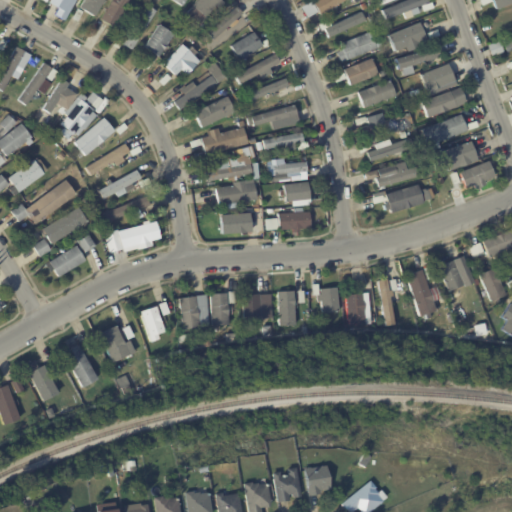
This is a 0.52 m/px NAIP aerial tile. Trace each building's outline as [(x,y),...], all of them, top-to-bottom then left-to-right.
[(61,0),(56,8),(56,10),(50,7),(53,0),(61,0)] [(59,10),(57,9),(62,0),(73,0),(65,14),(59,10)] [(102,0),(93,16),(77,7),(81,0),(102,0)] [(128,0),(108,35),(98,29),(96,32),(91,29),(96,20),(102,23),(115,0),(128,0)] [(218,0),(222,3),(217,10),(212,6),(198,25),(184,14),(195,0),(218,0)] [(345,0),(320,16),(312,3),(315,1),(314,0),(345,0)] [(422,0),(423,3),(413,8),(416,14),(409,16),(406,11),(383,20),(379,11),(407,0),(422,0)] [(511,0),(511,1),(490,11),(487,3),(477,7),(475,1),(477,0),(511,0)] [(248,3),(254,10),(244,18),(241,14),(233,20),(239,27),(231,33),(226,27),(211,40),(205,33),(213,27),(209,22),(216,16),(219,20),(235,7),(237,9),(247,2),(248,3)] [(433,7),(433,8),(423,11),(421,6),(431,2),(433,7)] [(155,10),(131,49),(121,42),(117,48),(112,45),(118,35),(124,39),(145,4),(155,10)] [(77,9),(82,11),(77,21),(71,19),(76,8),(77,9)] [(323,29),(358,13),(362,22),(327,38),(323,29)] [(177,16),(193,27),(190,31),(174,21),(177,16)] [(419,31),(423,40),(393,52),(386,37),(416,24),(419,31)] [(166,45),(158,57),(143,47),(158,25),(173,35),(166,45)] [(438,35),(438,36),(428,39),(426,33),(436,30),(438,35)] [(257,40),(259,43),(269,37),(272,42),(263,48),(261,46),(238,61),(229,46),(242,38),(240,35),(244,32),(247,36),(252,32),(257,40)] [(339,62),(335,52),(341,49),(339,43),(368,32),(375,48),(339,62)] [(497,41),(511,35),(511,54),(503,58),(497,41)] [(207,46),(212,41),(215,45),(210,50),(207,46)] [(489,57),(487,57),(483,47),(495,42),(499,53),(489,57)] [(184,71),(181,68),(174,76),(162,64),(180,45),(186,51),(190,47),(198,56),(190,65),(184,71)] [(436,47),(439,57),(409,66),(411,74),(401,77),(399,70),(396,70),(393,59),(436,47)] [(18,49),(23,52),(1,92),(0,91),(0,74),(14,48),(18,49)] [(217,54),(223,51),(226,57),(221,60),(217,54)] [(276,59),(278,63),(268,68),(271,73),(260,79),(257,74),(238,84),(233,75),(273,54),(276,59)] [(146,68),(143,65),(149,57),(154,61),(147,69),(146,68)] [(350,86),(344,70),(371,58),(377,75),(350,86)] [(176,109),(223,78),(211,61),(203,66),(206,70),(176,90),(180,96),(171,102),(176,109)] [(424,95),(452,84),(444,63),(416,74),(424,95)] [(42,64),(55,73),(49,82),(44,78),(42,80),(49,85),(42,95),(35,90),(25,106),(17,101),(42,64)] [(336,81),(334,76),(344,72),(347,78),(337,82),(336,81)] [(170,78),(163,86),(159,82),(166,74),(170,78)] [(290,84),(294,94),(272,103),(269,95),(247,103),(247,101),(239,104),(236,97),(287,77),(290,84)] [(66,84),(48,114),(41,109),(60,80),(66,84)] [(362,108),(357,92),(389,80),(395,96),(363,108),(362,108)] [(460,93),(464,104),(426,119),(420,103),(458,88),(460,93)] [(75,98),(91,110),(84,120),(88,124),(84,129),(79,126),(72,135),(59,125),(65,116),(62,114),(75,97),(75,98)] [(101,100),(102,101),(95,109),(91,105),(98,97),(101,100)] [(194,113),(226,98),(234,114),(202,130),(194,113)] [(294,113),(295,115),(252,127),(250,117),(293,106),(294,113)] [(185,121),(182,116),(192,111),(195,117),(185,122),(185,121)] [(366,136),(363,127),(370,125),(368,117),(383,113),(385,121),(410,113),(413,123),(404,125),(405,130),(388,135),(387,131),(366,136)] [(0,123),(8,115),(16,123),(4,136),(3,135),(0,138),(0,123)] [(461,121),(463,126),(474,122),(476,127),(436,143),(437,148),(428,152),(429,154),(423,157),(420,147),(425,145),(420,130),(458,115),(461,121)] [(302,121),(291,125),(289,119),(300,116),(302,121)] [(366,118),(368,123),(358,126),(356,119),(366,116),(366,118)] [(99,142),(84,156),(73,143),(102,118),(113,131),(99,142)] [(206,156),(201,139),(208,137),(207,132),(218,129),(219,134),(239,129),(237,123),(242,122),(248,145),(206,156)] [(127,127),(127,128),(120,135),(115,130),(124,123),(127,127)] [(0,139),(21,124),(32,138),(5,158),(7,161),(0,166),(0,139)] [(302,138),(303,142),(306,142),(307,148),(298,150),(296,144),(293,144),(294,150),(286,151),(285,146),(264,150),(262,141),(301,133),(302,138)] [(192,148),(190,142),(200,139),(202,145),(192,148)] [(366,153),(375,150),(374,145),(387,141),(389,146),(410,139),(413,148),(369,163),(366,153)] [(474,148),(478,161),(451,170),(450,168),(436,173),(432,162),(434,162),(432,157),(440,154),(439,152),(472,141),(474,148)] [(361,153),(359,148),(369,143),(372,149),(361,153)] [(119,158),(89,176),(84,168),(123,145),(127,153),(119,158)] [(42,162),(48,171),(44,173),(44,174),(14,196),(9,189),(14,186),(8,178),(34,160),(36,162),(40,160),(42,162)] [(206,183),(204,172),(215,170),(214,164),(227,161),(228,169),(250,165),(252,174),(239,176),(240,179),(235,179),(235,177),(206,183)] [(303,173),(303,178),(269,182),(269,176),(273,176),(272,165),(305,161),(307,171),(302,171),(303,173)] [(478,183),(464,189),(461,181),(452,185),(448,175),(453,173),(456,179),(460,178),(458,173),(488,161),(494,177),(478,183)] [(378,189),(375,179),(365,182),(364,175),(393,167),(393,166),(408,162),(409,167),(405,168),(406,171),(425,165),(428,174),(378,189)] [(140,177),(141,180),(98,198),(95,189),(137,172),(140,177)] [(6,187),(0,191),(0,175),(1,175),(8,185),(6,187)] [(150,183),(151,184),(140,188),(138,182),(148,178),(150,183)] [(42,219),(36,223),(26,209),(64,181),(75,195),(42,219)] [(229,204),(217,206),(215,189),(254,183),(257,200),(229,204)] [(308,192),(309,200),(285,202),(285,196),(277,197),(277,191),(283,191),(283,186),(307,183),(308,192)] [(415,206),(390,214),(384,195),(416,186),(422,204),(415,206)] [(423,189),(428,187),(431,194),(425,196),(423,189)] [(374,204),(372,198),(383,195),(385,201),(374,204)] [(84,199),(89,196),(92,201),(86,204),(84,199)] [(147,202),(148,205),(106,222),(103,214),(145,197),(147,202)] [(26,210),(29,215),(19,223),(11,212),(21,204),(26,210)] [(43,229),(79,207),(88,222),(52,244),(43,229)] [(296,232),(292,233),(292,230),(278,231),(278,229),(264,231),(264,220),(277,219),(277,214),(291,213),(291,209),(301,208),(302,212),(308,212),(310,228),(298,229),(299,232),(296,232)] [(250,220),(251,232),(221,234),(220,215),(250,213),(250,220)] [(143,243),(123,248),(123,249),(115,251),(113,241),(119,239),(117,232),(155,222),(159,238),(143,243)] [(511,249),(499,254),(487,258),(481,243),(510,232),(511,237),(511,249)] [(94,248),(85,253),(78,242),(89,235),(96,246),(94,248)] [(42,257),(40,257),(33,246),(44,239),(51,251),(42,257)] [(471,251),(469,246),(480,243),(484,254),(473,258),(471,251)] [(83,255),(86,261),(59,278),(54,270),(50,272),(45,264),(49,262),(50,263),(77,246),(83,255)] [(456,270),(463,285),(447,292),(436,267),(452,260),(456,270)] [(469,268),(475,265),(478,270),(472,273),(469,268)] [(431,272),(434,278),(428,280),(424,269),(429,267),(431,272)] [(500,279),(503,285),(502,285),(507,295),(493,302),(480,275),(494,268),(500,279)] [(420,272),(436,313),(420,319),(404,277),(420,271),(420,272)] [(398,289),(393,291),(390,281),(395,279),(398,289)] [(376,282),(386,281),(388,293),(394,292),(397,309),(392,310),(395,326),(385,328),(376,282)] [(320,290),(336,288),(338,312),(322,314),(321,301),(319,301),(318,296),(312,296),(311,285),(317,285),(318,290),(320,290)] [(297,303),(296,297),(299,297),(299,291),(305,291),(305,303),(297,303)] [(293,292),(295,326),(279,327),(277,293),(293,292)] [(368,308),(369,319),(347,321),(345,296),(362,294),(362,293),(364,292),(364,294),(366,294),(368,308)] [(226,304),(227,325),(211,326),(209,295),(226,294),(226,304)] [(265,307),(265,314),(260,315),(261,320),(243,321),(241,296),(258,295),(259,302),(264,301),(265,307)] [(194,297),(205,296),(209,328),(182,331),(178,300),(194,297)] [(159,306),(159,305),(166,302),(170,313),(163,316),(159,306)] [(511,330),(502,324),(504,319),(501,317),(509,303),(511,304),(511,330)] [(139,313),(155,307),(165,334),(149,339),(139,313)] [(473,326),(484,324),(486,335),(476,338),(473,326)] [(123,329),(129,326),(135,337),(128,340),(123,329)] [(121,338),(129,357),(112,365),(98,334),(115,327),(121,338)] [(227,334),(238,333),(238,342),(228,342),(227,334)] [(179,336),(190,334),(191,340),(180,342),(179,336)] [(203,340),(210,339),(211,346),(205,347),(203,340)] [(88,352),(84,344),(90,340),(93,345),(97,343),(98,346),(94,348),(96,351),(89,355),(88,352)] [(78,347),(97,380),(82,389),(63,355),(78,346),(78,347)] [(53,374),(48,363),(54,360),(56,364),(60,362),(62,366),(59,368),(60,371),(53,374)] [(42,367),(43,366),(58,394),(43,402),(24,368),(34,362),(38,369),(42,367)] [(16,393),(10,382),(18,378),(24,390),(17,394),(16,393)] [(121,388),(128,385),(131,393),(124,396),(121,388)] [(0,418),(0,388),(7,386),(19,420),(3,426),(0,418)] [(42,417),(43,421),(37,423),(34,416),(40,414),(42,417)] [(360,461),(364,455),(370,458),(366,464),(360,461)] [(121,462),(135,461),(136,471),(122,472),(121,462)] [(319,495),(308,497),(304,469),(327,466),(331,490),(324,491),(324,490),(321,490),(321,495),(319,495)] [(288,502),(277,504),(272,473),(280,472),(281,478),(285,477),(284,477),(288,476),(288,470),(297,469),(301,498),(294,499),(294,498),(292,498),(292,495),(289,496),(290,502),(288,502)] [(360,511),(358,509),(354,511),(347,511),(342,505),(370,482),(376,489),(375,490),(378,494),(381,492),(387,499),(382,502),(383,503),(372,511),(360,511)] [(256,484),(258,484),(258,487),(266,485),(270,508),(264,509),(264,508),(260,509),(260,511),(248,511),(243,485),(252,483),(252,485),(256,484)] [(198,493),(200,493),(201,494),(209,493),(212,511),(188,511),(185,494),(194,492),(194,494),(198,493)] [(226,496),(239,494),(242,511),(218,511),(215,495),(223,493),(224,496),(226,496)] [(167,498),(170,498),(170,500),(179,498),(181,511),(156,511),(154,499),(163,497),(164,499),(167,498)] [(27,509),(25,503),(33,501),(35,508),(28,510),(27,509)] [(146,511),(145,503),(122,506),(122,511),(146,511)]
